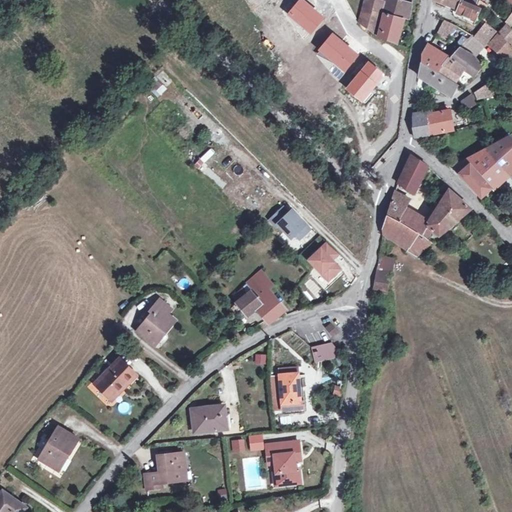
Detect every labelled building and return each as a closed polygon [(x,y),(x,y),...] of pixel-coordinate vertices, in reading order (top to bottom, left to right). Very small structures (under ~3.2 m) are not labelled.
[(364,0),(359,22),(377,36),(383,12),(385,5),(368,0),(364,0)] [(385,5),(383,12),(402,18),(405,19),(410,20),(412,7),(386,0),(385,5)] [(474,23),(477,15),(480,7),(462,0),(437,0),(458,9),(456,15),(460,18),(474,23)] [(462,0),(480,7),(486,9),(488,4),(480,0),(462,0)] [(383,12),(377,36),(394,43),(402,18),(383,12)] [(405,19),(402,18),(394,43),(397,44),(405,19)] [(458,26),(445,20),(437,34),(445,39),(458,26)] [(497,31),(486,23),(474,38),(484,46),(487,42),(497,31)] [(499,33),(489,44),(504,59),(508,55),(511,51),(511,48),(508,44),(511,40),(511,31),(505,25),(499,33)] [(431,47),(423,60),(422,63),(437,72),(447,57),(431,47)] [(473,75),(481,65),(477,60),(473,55),(460,47),(449,59),(465,69),(473,75)] [(467,83),(473,75),(465,69),(449,59),(447,57),(437,72),(456,84),(461,87),(467,83)] [(456,84),(437,72),(422,63),(418,76),(440,90),(449,96),(456,84)] [(146,85),(158,97),(167,88),(155,76),(146,85)] [(476,99),(494,95),(486,84),(473,92),(476,99)] [(471,94),(461,100),(465,105),(474,100),(471,94)] [(440,111),(432,113),(429,135),(452,130),(449,110),(447,110),(447,107),(441,105),(440,111)] [(425,115),(413,117),(412,129),(414,137),(416,137),(429,135),(432,113),(432,110),(425,111),(425,115)] [(511,140),(507,135),(500,139),(511,152),(511,140)] [(477,158),(473,154),(451,165),(481,196),(511,168),(511,152),(500,139),(494,142),(477,158)] [(413,195),(427,167),(411,156),(398,185),(413,195)] [(440,236),(470,210),(450,191),(437,211),(427,226),(428,227),(421,236),(403,224),(388,217),(383,229),(384,230),(411,248),(408,252),(416,258),(431,244),(427,240),(433,231),(440,236)] [(411,201),(395,194),(391,203),(392,203),(388,217),(403,224),(421,236),(428,227),(427,226),(425,220),(406,209),(411,201)] [(278,224),(291,238),(295,234),(300,239),(309,230),(291,211),(288,214),(283,208),(270,220),(276,226),(278,224)] [(433,209),(425,220),(427,226),(437,211),(433,209)] [(327,243),(309,260),(328,280),(340,269),(331,260),(338,253),(327,243)] [(379,258),(377,272),(389,274),(391,275),(393,260),(379,258)] [(251,303),(266,320),(268,322),(284,309),(267,290),(273,285),(260,270),(246,282),(252,289),(237,302),(246,313),(252,308),(249,305),(251,303)] [(373,292),(374,292),(386,293),(389,274),(377,272),(373,292)] [(315,294),(320,290),(309,279),(305,284),(315,294)] [(152,313),(137,332),(154,346),(160,338),(158,336),(168,325),(170,327),(175,321),(167,315),(172,309),(159,299),(150,311),(152,313)] [(333,321),(325,325),(331,336),(339,332),(333,321)] [(241,326),(235,330),(240,336),(246,332),(241,326)] [(235,330),(225,337),(231,343),(241,337),(240,336),(235,330)] [(340,357),(339,351),(332,342),(311,347),(317,363),(340,357)] [(255,354),(255,364),(266,364),(266,354),(255,354)] [(120,358),(95,384),(109,399),(121,387),(123,388),(136,374),(120,358)] [(298,374),(280,376),(283,412),(305,410),(304,391),(300,391),(298,374)] [(273,413),(283,412),(280,376),(270,377),(273,413)] [(224,407),(193,410),(195,432),(226,428),(231,428),(230,415),(225,416),(224,407)] [(58,427),(39,459),(56,469),(65,453),(68,454),(78,439),(58,427)] [(243,441),(235,442),(235,449),(244,448),(243,441)] [(276,473),(274,473),(275,486),(300,483),(299,470),(296,471),(294,462),(294,458),(301,457),(299,441),(280,444),(280,446),(266,448),(268,461),(275,460),(276,473)] [(235,449),(235,442),(232,442),(233,453),(245,452),(244,448),(235,449)] [(59,471),(68,454),(65,453),(56,469),(59,471)] [(186,470),(184,453),(158,456),(160,473),(145,475),(147,489),(162,488),(162,483),(182,480),(181,471),(186,470)] [(275,460),(268,461),(268,464),(273,464),(274,473),(276,473),(275,460)] [(227,496),(226,488),(217,489),(218,497),(227,496)] [(3,491),(0,494),(0,511),(22,511),(26,508),(3,491)]
